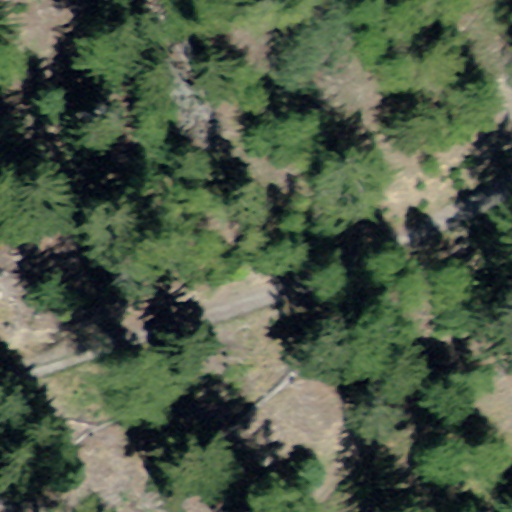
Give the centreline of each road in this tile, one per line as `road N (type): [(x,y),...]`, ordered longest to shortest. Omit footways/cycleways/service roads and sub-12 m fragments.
road 1 (track): [(0,374),(397,248),(511,167)]
road 2 (track): [(511,337),(306,511)]
